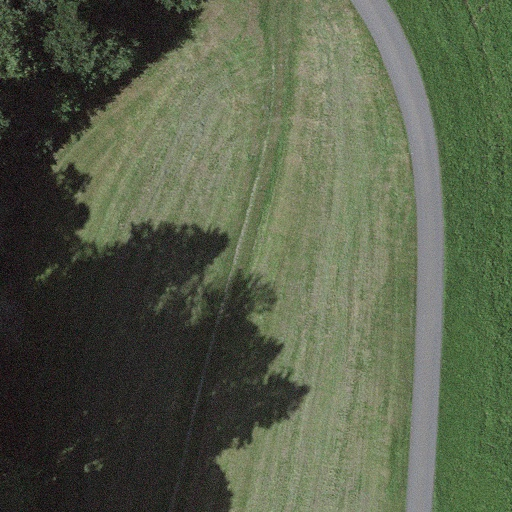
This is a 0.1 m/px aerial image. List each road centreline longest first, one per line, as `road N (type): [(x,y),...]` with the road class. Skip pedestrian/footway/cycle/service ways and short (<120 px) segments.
road 1 (unclassified): [(366,0),(390,21),(442,140),(432,511)]
road 2 (track): [(176,511),(282,0)]
